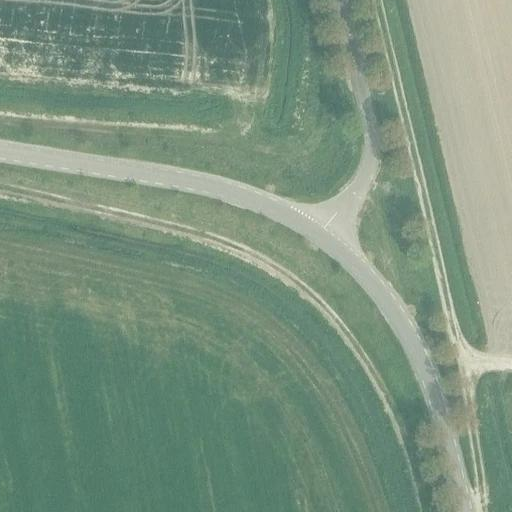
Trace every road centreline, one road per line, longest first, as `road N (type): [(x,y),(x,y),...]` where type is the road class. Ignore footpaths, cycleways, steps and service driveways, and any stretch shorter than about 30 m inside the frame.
road 1 (track): [(415,511),(387,401),(364,359),(302,287),(224,243),(0,185)]
road 2 (track): [(472,511),(467,365),(377,0)]
road 3 (tertiary): [(0,152),(206,186),(265,204),(317,235)]
road 4 (tertiary): [(317,235),(370,281),(404,326),(431,387),(464,511)]
road 5 (unclassified): [(340,0),(372,147),(365,182),(317,235)]
